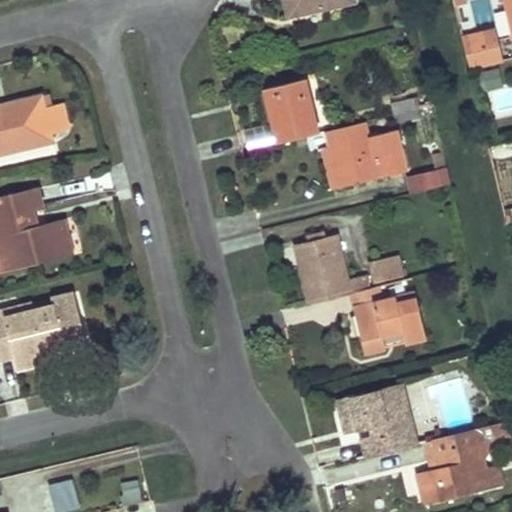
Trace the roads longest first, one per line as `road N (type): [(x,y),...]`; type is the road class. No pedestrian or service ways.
road 1 (residential): [(239,373),(159,23),(145,8),(95,12)]
road 2 (residential): [(192,384),(95,12)]
road 3 (residential): [(0,434),(192,384)]
